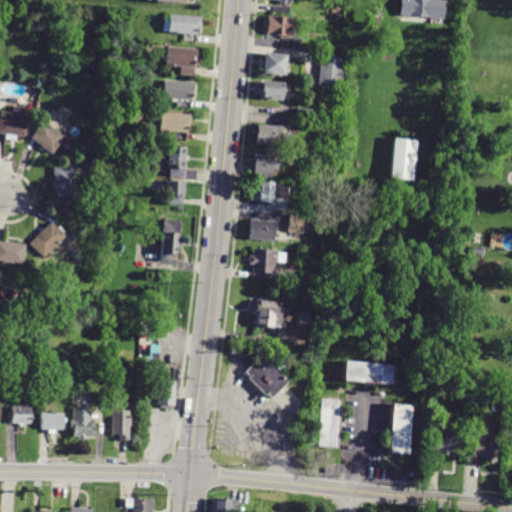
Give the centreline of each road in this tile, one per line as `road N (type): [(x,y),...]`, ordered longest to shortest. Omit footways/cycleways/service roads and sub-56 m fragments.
road 1 (tertiary): [(185,511),(237,0)]
road 2 (residential): [(511,505),(189,473),(0,471)]
